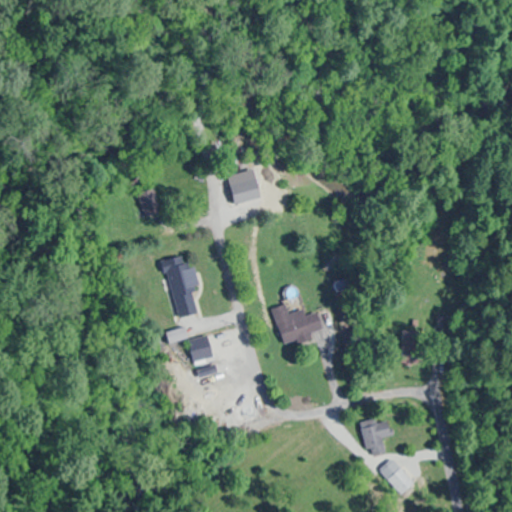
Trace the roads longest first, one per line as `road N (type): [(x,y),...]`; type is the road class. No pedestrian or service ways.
road 1 (residential): [(214,207),(270,404),(303,417),(374,400),(437,398)]
road 2 (residential): [(434,385),(457,511)]
